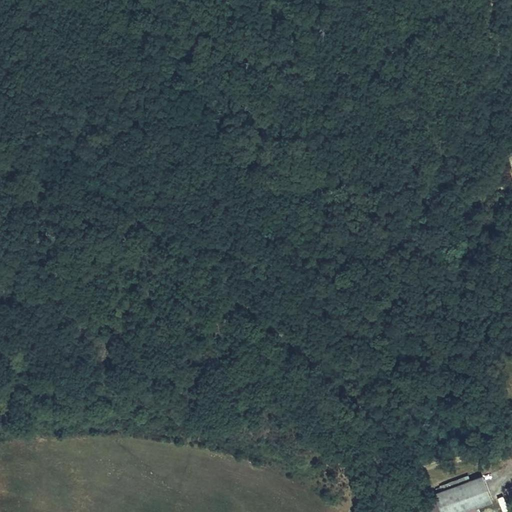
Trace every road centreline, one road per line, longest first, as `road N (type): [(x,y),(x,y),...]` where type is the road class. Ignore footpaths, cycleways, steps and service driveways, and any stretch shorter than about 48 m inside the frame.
road 1 (track): [(0,232),(53,221),(155,228),(255,249),(375,325),(507,432)]
road 2 (track): [(511,430),(425,465),(376,511)]
